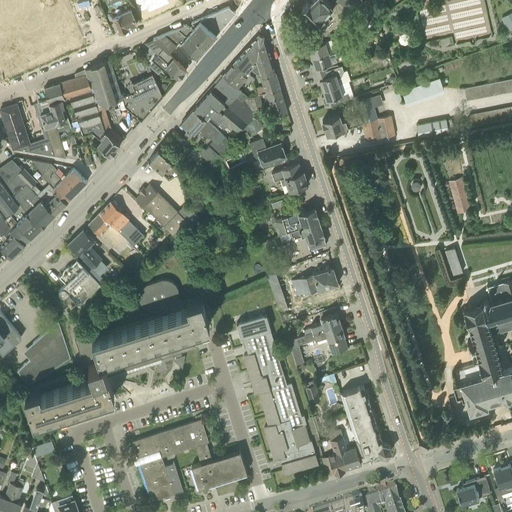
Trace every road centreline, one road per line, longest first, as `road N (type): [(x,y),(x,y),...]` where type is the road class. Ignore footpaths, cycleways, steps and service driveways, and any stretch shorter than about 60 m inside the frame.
road 1 (tertiary): [(258,6),(414,465)]
road 2 (secondary): [(0,280),(101,186),(258,6)]
road 3 (residential): [(245,511),(414,465)]
road 4 (residential): [(0,97),(148,31)]
